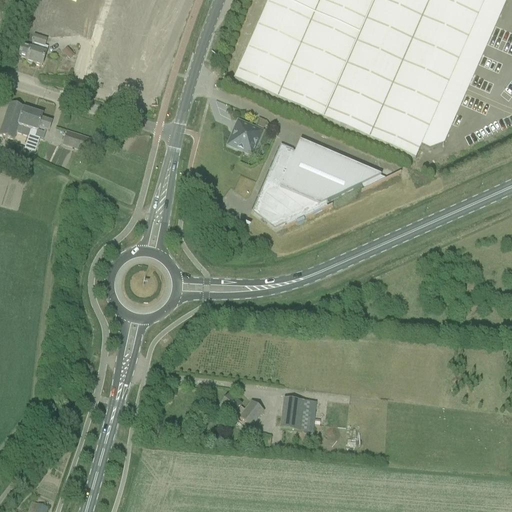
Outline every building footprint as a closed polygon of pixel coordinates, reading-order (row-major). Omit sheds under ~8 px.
[(270,0),(234,83),(414,162),(420,149),(484,0),(270,0)] [(41,68),(47,48),(44,47),(46,40),(33,36),(31,44),(32,44),(31,49),(21,46),(18,58),(26,60),(25,63),(41,68)] [(8,105),(0,131),(0,137),(13,141),(15,135),(27,139),(33,122),(31,122),(34,114),(23,110),(8,105)] [(27,139),(23,151),(34,154),(39,140),(35,139),(38,130),(48,133),(51,123),(40,120),(42,116),(34,114),(31,122),(33,122),(27,139)] [(251,157),(261,133),(237,123),(227,147),(251,157)] [(94,143),(89,141),(66,134),(62,146),(90,156),(94,143)] [(101,147),(113,151),(116,144),(103,140),(101,147)] [(400,174),(399,174),(385,180),(299,143),(294,154),(282,149),(254,213),(274,228),(284,224),(286,228),(283,229),(283,230),(295,224),(296,227),(303,223),(302,221),(331,207),(331,206),(326,208),(325,207),(327,206),(326,203),(361,186),(363,191),(360,192),(360,193),(400,174)] [(12,158),(19,161),(23,150),(16,147),(12,158)] [(16,172),(18,165),(12,163),(10,170),(16,172)] [(240,408),(241,407),(228,397),(218,409),(226,415),(231,419),(234,415),(237,418),(237,419),(250,429),(263,412),(250,402),(243,411),(240,408)] [(283,401),(279,431),(311,434),(314,405),(283,401)] [(254,434),(253,446),(268,448),(271,437),(254,434)] [(45,511),(46,509),(37,506),(30,503),(26,511),(45,511)]
